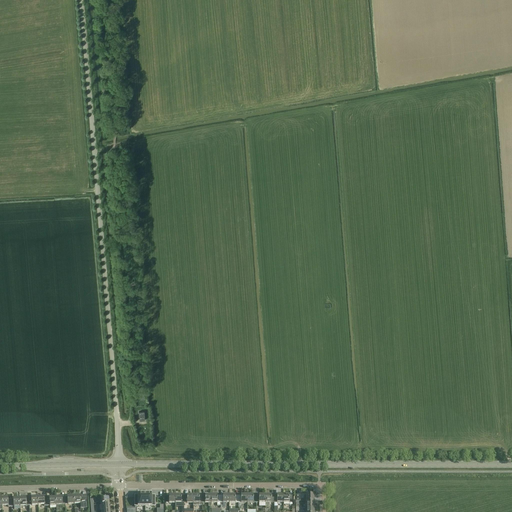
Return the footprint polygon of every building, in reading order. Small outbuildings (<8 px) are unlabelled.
[(143,387),(136,387),(138,400),(145,399),(143,387)] [(138,497),(135,497),(135,506),(145,506),(145,494),(138,494),(138,497)] [(152,494),(145,494),(145,506),(155,506),(155,497),(152,497),(152,494)] [(205,495),(205,496),(202,496),(202,503),(205,503),(208,503),(208,506),(211,507),(211,503),(211,495),(208,495),(208,494),(207,494),(205,494),(205,495)] [(169,495),(169,496),(166,496),(166,503),(169,503),(169,504),(175,504),(175,495),(169,495)] [(184,503),(184,496),(181,496),(181,495),(175,495),(175,504),(181,504),(181,503),(184,503)] [(187,496),(184,496),(184,503),(187,503),(187,504),(193,504),(193,495),(187,495),(187,496)] [(202,506),(202,503),(202,496),(199,496),(199,495),(193,495),(193,504),(193,506),(202,506)] [(217,495),(211,495),(211,503),(217,503),(217,506),(220,506),(220,496),(217,496),(217,495)] [(220,496),(220,506),(223,506),(223,503),(229,503),(229,495),(223,495),(223,496),(220,496)] [(235,495),(229,495),(229,503),(235,503),(238,503),(238,496),(235,496),(235,495)] [(241,495),(241,496),(238,496),(238,503),(241,503),(247,503),(247,495),(241,495)] [(253,495),(247,495),(247,503),(254,503),(256,503),(256,496),(253,496),(253,495)] [(259,495),(259,496),(256,496),(256,503),(259,503),(265,503),(265,495),(259,495)] [(274,503),(274,496),(272,496),(272,495),(265,495),(265,503),(265,506),(268,506),(268,503),(274,503)] [(277,495),(277,496),(274,496),(274,503),(284,503),(284,495),(277,495)] [(290,495),(284,495),(284,503),(290,503),(292,503),(292,496),(290,496),(290,495)] [(68,505),(74,505),(74,496),(67,497),(67,498),(64,498),(64,505),(68,505)] [(80,496),(74,496),(74,504),(80,504),(80,509),(83,508),(83,505),(83,503),(87,503),(86,496),(80,497),(80,496)] [(11,507),(10,500),(8,500),(8,497),(1,498),(1,506),(2,509),(2,506),(8,506),(8,507),(11,507)] [(29,506),(38,505),(37,497),(31,498),(31,499),(28,499),(29,506)] [(47,506),(47,499),(44,499),(44,497),(37,497),(38,505),(44,505),(44,506),(47,506)] [(56,505),(56,511),(59,511),(59,505),(62,505),(64,505),(64,498),(61,498),(61,497),(56,498),(56,505)] [(56,505),(56,498),(49,498),(49,499),(47,499),(47,506),(50,506),(56,505)]
